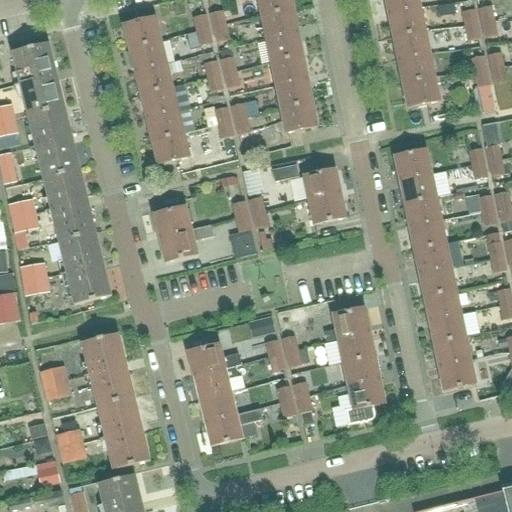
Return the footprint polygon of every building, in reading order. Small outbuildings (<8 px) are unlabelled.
[(257,0),(261,19),(294,12),(291,0),(257,0)] [(416,0),(383,0),(387,18),(419,11),(416,0)] [(482,26),(493,24),(490,9),(479,11),(482,26)] [(419,11),(387,18),(392,41),(424,34),(419,11)] [(294,12),(261,19),(266,42),(298,36),(294,12)] [(464,29),(476,27),(473,12),(461,14),(464,29)] [(213,31),(225,28),(222,14),(210,17),(213,31)] [(197,35),(208,32),(205,18),(193,21),(197,35)] [(129,53),(161,45),(155,21),(124,29),(129,53)] [(493,24),(482,26),(485,41),(496,38),(493,24)] [(476,27),(464,29),(467,44),(479,42),(476,27)] [(225,28),(213,31),(216,45),(228,43),(225,28)] [(208,32),(197,35),(200,49),(212,46),(208,32)] [(397,64),(429,57),(424,34),(392,41),(397,64)] [(270,65),(303,59),(298,36),(266,42),(270,65)] [(129,53),(135,75),(166,68),(166,67),(161,45),(129,53)] [(19,87),(57,77),(49,46),(12,55),(19,87)] [(8,50),(0,51),(0,63),(9,63),(8,50)] [(491,72),(502,70),(499,56),(489,58),(491,72)] [(402,87),(433,81),(429,57),(397,64),(402,87)] [(274,89),(308,82),(303,59),(270,65),(274,89)] [(473,76),(485,74),(482,59),(470,61),(473,76)] [(224,77),(235,75),(232,60),(220,63),(224,77)] [(169,77),(183,73),(180,63),(166,67),(166,68),(135,75),(140,98),(172,91),(169,77)] [(208,82),(219,79),(216,64),(204,66),(208,82)] [(502,70),(491,72),(494,87),(505,85),(502,70)] [(237,79),(239,91),(267,86),(264,74),(237,79)] [(485,74),(473,76),(476,91),(488,88),(485,74)] [(235,75),(224,77),(227,92),(238,89),(235,75)] [(57,77),(19,87),(27,118),(64,109),(57,77)] [(219,79),(208,82),(211,95),(222,93),(219,79)] [(433,81),(402,87),(406,111),(438,104),(433,81)] [(279,112),(313,105),(308,82),(274,89),(279,112)] [(146,122),(177,114),(172,91),(140,98),(146,122)] [(313,105),(279,112),(283,135),(317,129),(313,105)] [(234,124),(245,121),(248,121),(245,107),(231,110),(234,124)] [(0,124),(14,121),(11,108),(0,110),(0,124)] [(64,109),(27,118),(35,150),(72,141),(64,109)] [(218,128),(230,125),(227,111),(219,113),(215,109),(205,111),(206,119),(208,118),(209,123),(205,124),(207,130),(218,128)] [(152,145),(183,137),(177,114),(146,122),(152,145)] [(0,139),(16,136),(17,136),(14,121),(0,124),(0,139)] [(251,135),(248,121),(245,121),(234,124),(237,138),(243,137),(251,135)] [(230,125),(218,128),(221,142),(224,152),(236,150),(230,125)] [(16,136),(0,139),(0,151),(19,147),(16,136)] [(183,137),(152,145),(157,168),(189,161),(183,137)] [(72,141),(35,150),(42,181),(80,172),(72,141)] [(488,166),(499,164),(496,149),(493,149),(485,151),(488,166)] [(471,169),(482,167),(479,152),(468,155),(471,169)] [(399,184),(430,178),(425,154),(394,160),(399,184)] [(0,171),(1,174),(12,171),(9,156),(0,158),(0,171)] [(499,164),(488,166),(491,180),(502,178),(499,164)] [(272,172),(273,175),(275,184),(298,179),(296,167),(272,172)] [(482,167),(471,169),(474,183),(485,181),(482,167)] [(12,171),(1,174),(3,187),(15,185),(12,171)] [(80,172),(42,181),(50,212),(87,202),(80,172)] [(307,204),(340,197),(335,173),(302,180),(307,204)] [(404,207),(435,201),(430,178),(399,184),(404,207)] [(497,212),(509,210),(506,196),(495,198),(497,212)] [(345,222),(340,197),(307,204),(313,229),(345,222)] [(480,216),(491,213),(488,199),(477,202),(480,216)] [(409,231),(440,225),(435,201),(404,207),(409,231)] [(87,202),(50,212),(58,244),(95,235),(87,202)] [(252,219),(264,216),(260,202),(249,204),(252,219)] [(11,223),(35,217),(32,203),(8,208),(11,223)] [(231,207),(235,223),(249,220),(245,204),(243,204),(231,207)] [(159,242),(190,234),(184,210),(153,218),(159,242)] [(509,210),(497,212),(500,227),(511,225),(509,210)] [(491,213),(480,216),(483,230),(494,228),(491,213)] [(267,230),(264,216),(252,219),(255,233),(267,230)] [(35,217),(11,223),(14,236),(25,234),(38,231),(35,217)] [(249,220),(235,223),(238,235),(252,232),(249,220)] [(440,225),(409,231),(414,254),(445,248),(440,225)] [(210,229),(190,234),(159,242),(165,266),(196,258),(193,245),(212,240),(210,229)] [(29,249),(25,234),(14,236),(17,252),(29,249)] [(95,235),(58,244),(66,276),(103,267),(95,235)] [(485,238),(490,263),(500,260),(495,235),(485,238)] [(414,254),(418,277),(450,271),(445,248),(414,254)] [(0,276),(9,276),(7,255),(0,255),(0,276)] [(503,275),(500,260),(490,263),(492,277),(503,275)] [(22,286),(47,282),(45,267),(20,271),(22,286)] [(103,267),(66,277),(73,308),(111,299),(103,267)] [(423,302),(455,296),(450,271),(418,277),(423,302)] [(0,297),(15,294),(13,278),(0,280),(0,297)] [(24,300),(30,299),(45,297),(49,296),(47,282),(22,286),(24,300)] [(498,308),(509,306),(507,292),(496,294),(498,308)] [(461,297),(463,309),(493,305),(491,293),(461,297)] [(15,294),(0,297),(0,326),(16,323),(19,322),(15,294)] [(428,325),(460,318),(455,296),(423,302),(428,325)] [(511,318),(509,306),(498,308),(501,323),(511,320),(511,318)] [(364,311),(332,318),(337,343),(369,336),(364,311)] [(433,349),(465,343),(460,318),(428,325),(433,349)] [(342,367),(374,360),(369,336),(337,343),(342,367)] [(89,379),(126,370),(118,337),(81,346),(89,379)] [(285,357),(297,355),(293,340),(282,343),(285,357)] [(506,348),(505,341),(498,343),(499,350),(506,348)] [(438,373),(470,366),(465,343),(433,349),(438,373)] [(269,362),(280,359),(276,344),(265,347),(269,362)] [(193,379),(234,369),(240,367),(238,356),(221,360),(218,348),(187,356),(193,379)] [(301,368),(335,362),(332,349),(298,356),(301,368)] [(297,355),(285,357),(289,372),(300,369),(297,355)] [(280,359),(269,362),(272,376),(284,373),(280,359)] [(374,360),(342,367),(347,389),(379,382),(374,360)] [(470,366),(438,373),(442,394),(475,388),(470,366)] [(45,390),(69,384),(65,369),(41,375),(45,390)] [(199,403),(230,395),(227,382),(237,379),(234,369),(193,379),(199,403)] [(97,411),(134,402),(126,370),(89,379),(97,411)] [(347,428),(366,424),(368,423),(369,422),(371,421),(372,420),(373,418),(374,416),(372,409),(384,406),(379,382),(347,389),(351,412),(344,413),(347,428)] [(69,384),(45,390),(48,404),(72,398),(69,384)] [(297,403),(308,400),(304,386),(293,388),(297,403)] [(280,407),(291,404),(288,390),(276,392),(280,407)] [(205,426),(236,419),(230,395),(199,403),(205,426)] [(308,400),(297,403),(300,418),(303,426),(313,424),(311,415),(308,400)] [(105,442),(142,433),(134,402),(97,411),(105,442)] [(283,421),(295,419),(291,404),(280,407),(283,421)] [(236,419),(205,426),(210,450),(242,442),(241,441),(256,437),(253,426),(262,424),(259,413),(236,419)] [(59,452),(84,446),(81,433),(56,439),(59,452)] [(142,433),(105,442),(112,474),(149,464),(142,433)] [(84,446),(59,452),(63,467),(88,461),(84,446)] [(55,464),(36,468),(41,489),(60,484),(55,464)] [(103,511),(137,511),(142,511),(134,479),(98,487),(103,511)] [(74,511),(87,511),(83,494),(71,497),(74,511)] [(45,495),(32,499),(34,511),(48,507),(48,504),(45,495)] [(511,511),(511,495),(505,497),(505,495),(436,511),(511,511)] [(9,511),(18,511),(31,509),(29,500),(8,505),(9,511)]
